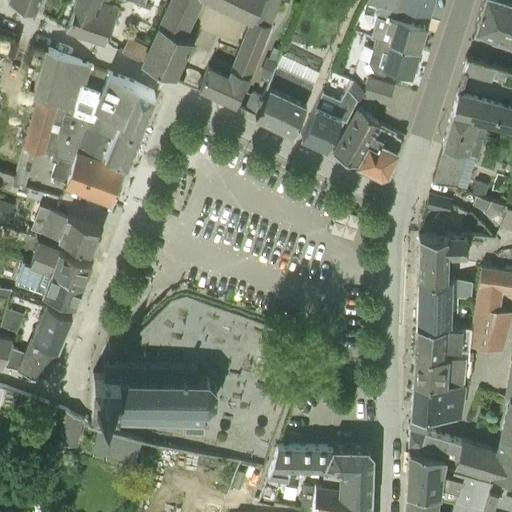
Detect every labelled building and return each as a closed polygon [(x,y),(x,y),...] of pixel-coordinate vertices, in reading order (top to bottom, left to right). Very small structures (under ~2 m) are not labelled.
[(6,0),(32,10),(33,7),(35,0),(6,0)] [(76,0),(67,23),(65,26),(81,33),(82,32),(105,40),(106,38),(118,6),(102,0),(135,0),(139,1),(146,4),(147,0),(76,0)] [(145,53),(142,61),(173,75),(175,70),(190,37),(184,34),(200,0),(207,0),(248,20),(230,64),(230,65),(250,74),(271,24),(270,23),(279,2),(278,2),(278,0),(166,0),(157,22),(158,22),(149,43),(145,53)] [(367,0),(379,3),(393,8),(411,13),(412,13),(415,6),(428,10),(431,0),(367,0)] [(511,0),(481,0),(474,26),(511,40),(511,0)] [(379,4),(376,14),(386,17),(383,27),(390,29),(387,40),(417,49),(424,25),(410,21),(409,21),(411,13),(393,8),(379,3),(379,4)] [(127,33),(119,51),(142,61),(145,53),(149,43),(127,33)] [(375,36),(367,60),(373,70),(382,73),(392,68),(410,73),(410,71),(412,71),(415,70),(418,62),(417,61),(416,60),(414,59),(417,49),(387,40),(375,36)] [(265,56),(258,73),(268,77),(274,62),(279,50),(280,49),(273,46),(268,57),(265,56)] [(47,47),(33,95),(34,95),(37,96),(74,108),(72,114),(81,117),(94,122),(100,108),(95,106),(98,97),(99,95),(107,76),(72,64),(74,57),(66,54),(47,47)] [(467,54),(462,71),(467,73),(490,80),(492,77),(499,78),(504,65),(496,62),(467,54)] [(261,95),(254,111),(291,128),(305,98),(313,81),(274,62),(268,77),(266,80),(268,81),(261,95)] [(208,63),(198,85),(235,102),(244,83),(246,84),(250,74),(230,65),(227,71),(212,64),(208,63)] [(100,108),(94,122),(111,130),(103,151),(126,161),(153,91),(154,90),(133,80),(109,70),(109,71),(107,76),(99,95),(98,97),(95,106),(100,108)] [(363,91),(363,93),(364,93),(388,101),(393,83),(368,75),(363,91)] [(315,103),(300,132),(325,145),(341,116),(345,119),(356,98),(346,86),(339,97),(339,98),(322,89),(315,103)] [(457,87),(450,111),(477,118),(476,121),(511,131),(511,102),(463,89),(457,87)] [(251,90),(243,106),(254,111),(261,95),(251,90)] [(37,96),(23,146),(31,148),(52,154),(57,156),(50,175),(65,180),(63,184),(111,201),(124,166),(126,161),(103,151),(111,130),(94,122),(81,117),(72,114),(74,108),(37,96)] [(357,104),(332,148),(355,160),(381,173),(386,171),(404,133),(403,133),(388,125),(378,120),(357,104)] [(441,145),(431,179),(457,186),(457,185),(466,152),(467,153),(467,152),(475,155),(477,155),(485,128),(475,126),(476,121),(477,118),(450,111),(441,144),(441,145)] [(475,180),(470,191),(475,193),(483,196),(483,195),(487,184),(475,180)] [(428,192),(424,205),(447,211),(450,198),(428,192)] [(0,197),(0,223),(7,225),(15,203),(0,197)] [(484,209),(483,210),(499,222),(505,203),(490,197),(489,199),(485,207),(484,209)] [(499,222),(498,224),(511,229),(511,204),(506,202),(505,203),(499,222)] [(37,228),(37,229),(60,237),(90,248),(91,246),(96,244),(97,239),(95,235),(99,225),(93,223),(66,213),(46,206),(37,228)] [(333,229),(357,234),(362,210),(338,206),(333,229)] [(417,231),(416,275),(444,274),(447,275),(448,253),(465,254),(466,240),(466,231),(417,231)] [(37,239),(29,261),(50,268),(82,280),(90,259),(58,247),(37,239)] [(22,259),(14,281),(40,291),(40,290),(74,303),(82,280),(50,268),(29,261),(29,262),(22,259)] [(480,265),(469,341),(474,342),(483,344),(501,347),(510,311),(509,310),(499,308),(503,289),(511,291),(511,269),(488,266),(480,265)] [(416,275),(415,318),(449,322),(449,313),(456,313),(457,295),(450,295),(451,275),(447,275),(444,274),(416,275)] [(0,294),(8,296),(10,287),(0,285),(0,294)] [(23,349),(16,366),(45,372),(71,311),(44,299),(39,310),(30,333),(23,349)] [(3,310),(2,319),(6,329),(12,314),(3,310)] [(413,344),(413,348),(417,348),(442,350),(442,344),(466,345),(467,342),(468,323),(461,323),(449,322),(415,318),(413,344)] [(0,362),(3,363),(3,361),(9,346),(13,336),(0,333),(0,362)] [(413,348),(411,375),(445,378),(462,380),(468,380),(471,348),(466,347),(466,345),(442,344),(442,350),(417,348),(413,348)] [(90,422),(89,424),(99,427),(108,430),(113,431),(113,430),(115,422),(116,418),(182,420),(182,432),(203,433),(204,407),(206,407),(214,399),(215,385),(207,376),(196,376),(196,364),(121,361),(107,361),(105,361),(103,361),(103,366),(102,371),(98,371),(92,370),(90,402),(91,402),(90,415),(90,422)] [(408,409),(440,411),(453,413),(458,411),(462,380),(445,378),(411,375),(408,409)] [(495,445),(487,472),(509,479),(511,479),(511,396),(504,394),(509,396),(502,425),(500,425),(498,432),(495,445)] [(61,425),(58,440),(59,440),(77,443),(81,419),(82,417),(65,407),(64,406),(61,425)] [(407,423),(407,439),(455,453),(460,438),(417,425),(408,422),(407,423)] [(99,427),(92,450),(134,464),(141,440),(131,437),(113,431),(108,430),(99,427)] [(455,453),(452,463),(487,474),(487,472),(495,445),(491,444),(461,435),(460,438),(455,453)] [(267,472),(258,497),(271,500),(281,475),(286,476),(290,462),(320,463),(320,465),(321,465),(330,444),(275,443),(267,472)] [(330,444),(321,465),(324,465),(323,481),(368,488),(370,488),(371,451),(370,450),(365,445),(330,444)] [(406,469),(404,491),(439,493),(439,498),(452,500),(454,500),(453,502),(450,511),(511,511),(511,493),(504,491),(506,483),(452,467),(450,473),(442,471),(445,453),(407,447),(406,469)] [(35,475),(30,497),(35,498),(45,501),(49,479),(35,475)] [(302,486),(299,507),(310,509),(309,510),(319,511),(338,511),(339,506),(344,504),(367,507),(369,507),(370,488),(368,488),(323,481),(319,480),(315,479),(313,487),(302,486)] [(404,491),(402,511),(440,511),(437,510),(438,498),(439,498),(439,493),(404,491)]
